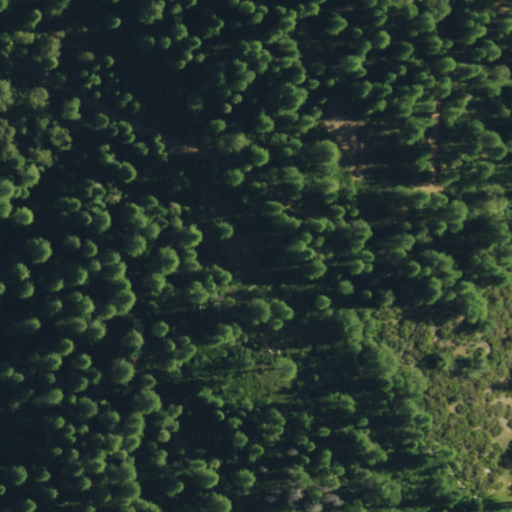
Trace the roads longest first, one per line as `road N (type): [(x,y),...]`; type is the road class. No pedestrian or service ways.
road 1 (residential): [(0,56),(328,220),(381,228),(426,206),(450,69),(491,30),(505,0)]
road 2 (residential): [(0,218),(133,358),(221,511)]
road 3 (residential): [(100,511),(85,385),(64,329),(0,261)]
